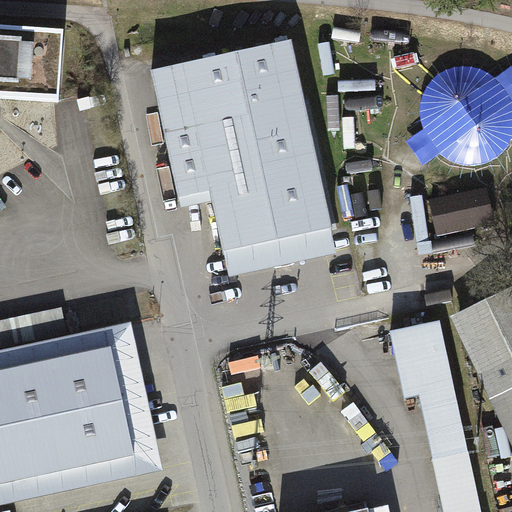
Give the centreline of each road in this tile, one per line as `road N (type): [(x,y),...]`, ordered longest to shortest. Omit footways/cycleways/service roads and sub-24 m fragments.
road 1 (residential): [(222,511),(112,19)]
road 2 (track): [(359,0),(511,26)]
road 3 (unknown): [(366,307),(406,181)]
